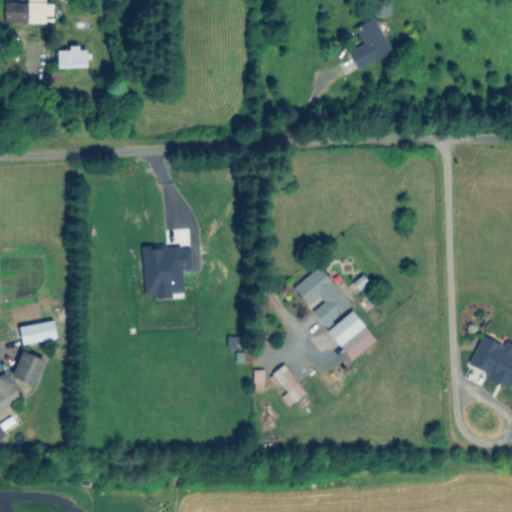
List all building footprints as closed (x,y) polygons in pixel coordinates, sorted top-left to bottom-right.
[(52,3),(44,3),(44,0),(26,0),(26,1),(2,1),(2,22),(44,22),(44,15),(52,15),(52,3)] [(347,50),(357,68),(390,51),(372,16),(353,26),(362,43),(347,50)] [(56,67),(86,67),(85,48),(78,48),(78,44),(68,45),(68,49),(56,49),(56,67)] [(292,286),(307,305),(317,297),(321,301),(311,310),(323,325),(350,303),(317,265),(292,286)] [(374,339),(351,309),(326,329),(348,359),(374,339)] [(55,338),(53,320),(18,324),(20,342),(55,338)] [(467,364),(488,373),(486,377),(511,388),(511,342),(504,339),(502,343),(480,334),(467,364)] [(34,385),(44,359),(20,350),(10,376),(34,385)] [(270,372),(285,391),(279,395),(287,405),(304,392),(282,363),(270,372)] [(262,369),(252,369),(252,388),(262,388),(262,369)] [(0,427),(0,409),(19,400),(4,372),(0,373),(0,436),(4,434),(0,427)]
